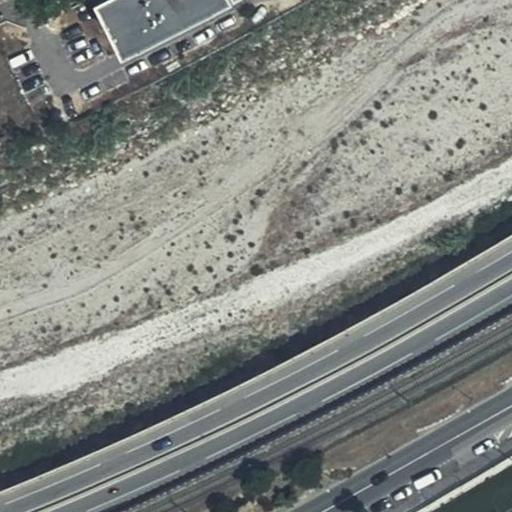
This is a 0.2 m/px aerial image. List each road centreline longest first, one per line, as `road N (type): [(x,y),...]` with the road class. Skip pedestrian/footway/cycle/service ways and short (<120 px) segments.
road 1 (primary): [(511,260),(313,369),(3,511)]
road 2 (primary): [(90,511),(511,299)]
road 3 (unknown): [(35,0),(77,78),(247,0)]
road 4 (tertiary): [(511,410),(329,511)]
